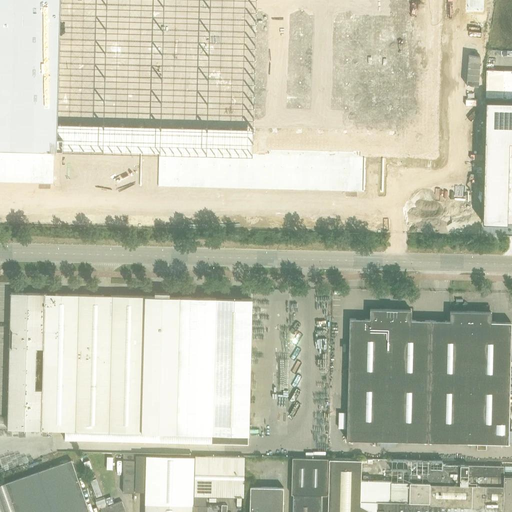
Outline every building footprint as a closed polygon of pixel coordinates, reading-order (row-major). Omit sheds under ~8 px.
[(0,0),(0,147),(438,159),(442,0),(0,0)] [(483,11),(483,0),(467,0),(467,11),(483,11)] [(485,98),(503,98),(511,98),(511,70),(486,69),(485,98)] [(511,101),(484,101),(481,222),(507,222),(511,222),(511,101)] [(10,345),(8,418),(0,418),(0,461),(61,440),(65,440),(94,440),(213,443),(249,444),(250,409),(252,298),(216,297),(180,296),(180,294),(171,294),(171,296),(169,296),(169,293),(155,292),(155,296),(98,295),(11,293),(10,333),(10,345)] [(347,439),(387,440),(390,309),(370,309),(370,319),(349,318),(347,439)] [(411,310),(390,309),(387,440),(427,441),(429,320),(411,320),(411,310)] [(427,441),(468,442),(470,311),(450,311),(450,320),(429,320),(427,441)] [(491,311),(470,311),(468,442),(508,443),(508,440),(508,427),(511,322),(491,321),(491,311)] [(134,492),(135,454),(124,453),(123,492),(134,492)] [(146,453),(145,503),(144,511),(193,511),(194,504),(195,455),(146,453)] [(194,474),(194,504),(198,505),(206,505),(206,496),(244,497),(245,456),(235,456),(195,455),(194,474)] [(321,511),(321,495),(327,495),(328,459),(292,458),(291,494),(294,494),(293,511),(321,511)] [(511,511),(511,475),(504,475),(504,466),(461,465),(452,465),(442,464),(442,463),(428,463),(427,468),(417,468),(417,473),(409,473),(409,482),(391,481),(362,480),(361,480),(361,462),(372,463),(372,459),(361,458),(361,460),(329,459),(328,509),(328,511),(511,511)] [(89,511),(71,460),(4,483),(14,511),(89,511)] [(283,511),(284,487),(250,487),(249,511),(283,511)] [(98,510),(100,509),(101,511),(125,511),(121,501),(108,506),(106,503),(104,496),(95,499),(96,501),(95,501),(98,510)]
